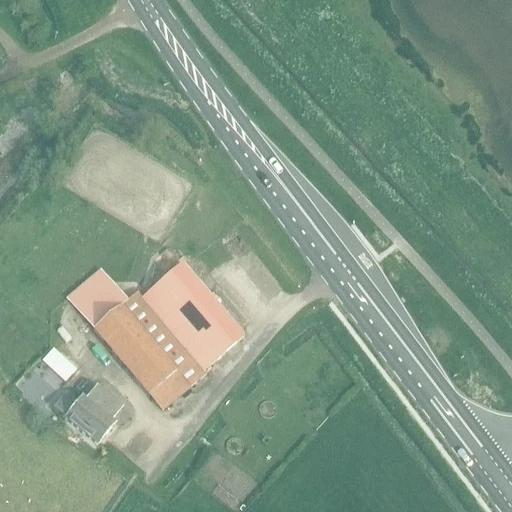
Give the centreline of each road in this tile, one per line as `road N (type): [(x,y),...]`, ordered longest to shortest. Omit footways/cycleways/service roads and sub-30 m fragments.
road 1 (primary): [(486,468),(144,4)]
road 2 (unclassified): [(144,4),(0,76)]
